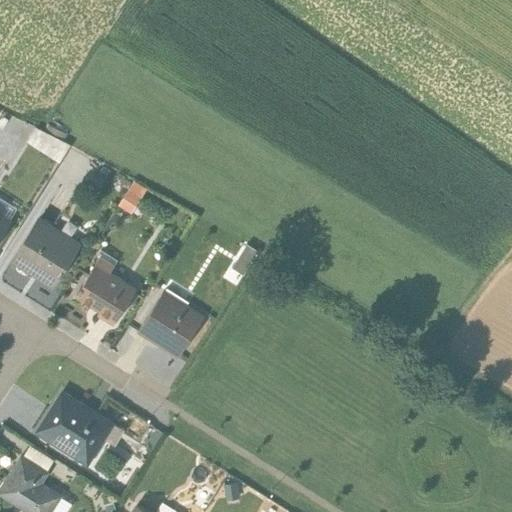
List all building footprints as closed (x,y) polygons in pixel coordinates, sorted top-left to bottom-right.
[(69,144),(31,125),(25,138),(25,141),(59,162),(69,144)] [(133,209),(149,185),(137,177),(121,201),(133,209)] [(53,288),(81,243),(53,225),(77,186),(65,178),(40,217),(38,216),(9,261),(53,288)] [(0,235),(11,219),(10,218),(16,207),(0,196),(0,235)] [(98,315),(113,324),(136,287),(110,270),(116,260),(101,250),(98,254),(100,256),(74,296),(99,311),(98,315)] [(164,289),(137,330),(151,339),(152,338),(179,355),(204,315),(164,289)] [(112,423),(62,391),(36,432),(87,463),(112,423)] [(22,456),(21,456),(0,488),(0,493),(29,511),(49,511),(50,510),(53,511),(60,511),(66,502),(59,497),(61,494),(42,483),(48,473),(45,471),(53,460),(29,445),(22,456)] [(177,511),(161,502),(154,511),(151,511),(135,502),(134,503),(128,511),(177,511)]
